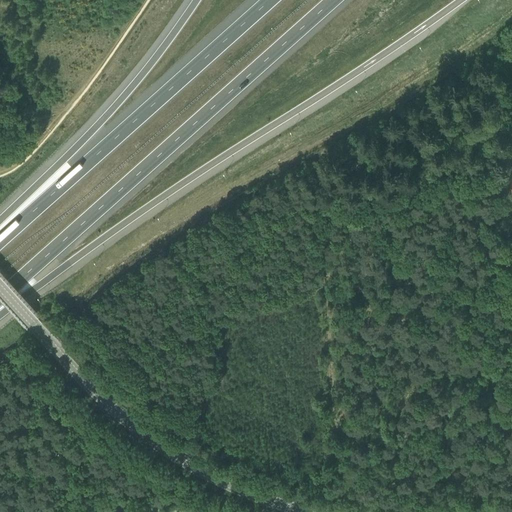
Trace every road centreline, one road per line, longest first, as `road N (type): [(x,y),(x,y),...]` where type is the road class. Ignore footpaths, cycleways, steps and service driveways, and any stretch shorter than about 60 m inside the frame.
road 1 (motorway): [(0,309),(460,0)]
road 2 (motorway): [(0,298),(334,0)]
road 3 (unclassified): [(303,511),(205,476),(146,438),(0,288)]
road 4 (motorway): [(269,0),(0,241)]
road 5 (motorway): [(197,0),(101,120),(0,220)]
road 6 (track): [(0,179),(39,144),(144,0)]
